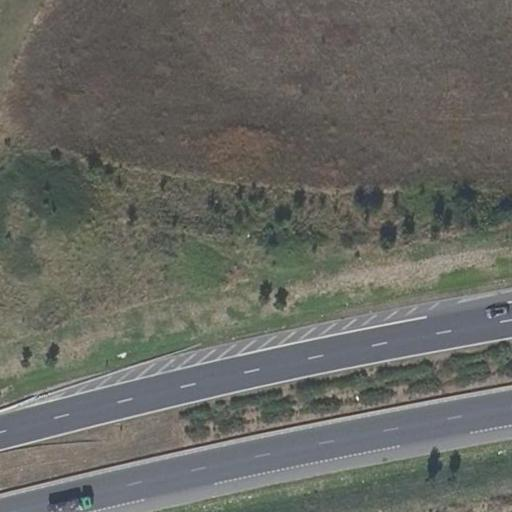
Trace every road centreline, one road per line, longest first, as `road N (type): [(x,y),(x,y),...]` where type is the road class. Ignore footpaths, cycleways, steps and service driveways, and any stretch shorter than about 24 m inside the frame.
road 1 (trunk): [(511,318),(0,433)]
road 2 (trunk): [(25,511),(511,407)]
